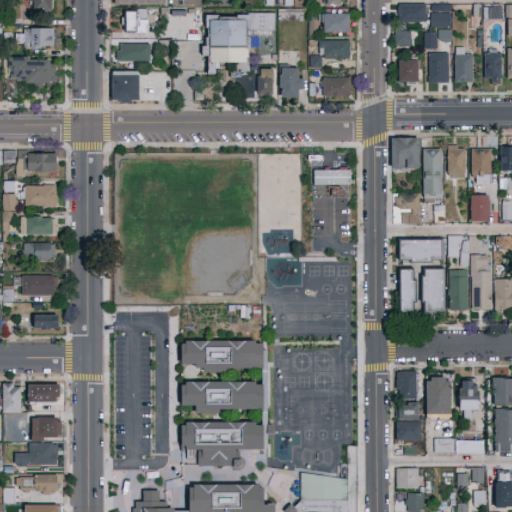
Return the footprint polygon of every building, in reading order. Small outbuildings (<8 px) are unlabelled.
[(52,0),(52,10),(29,10),(29,0),(52,0)] [(397,23),(397,5),(425,5),(425,23),(397,23)] [(450,6),(450,27),(430,27),(430,6),(450,6)] [(501,7),(501,19),(484,19),(484,7),(501,7)] [(279,21),(279,9),(304,9),(304,21),(279,21)] [(125,11),(149,11),(149,33),(125,33),(125,11)] [(205,18),(248,17),(248,13),(275,13),(275,31),(249,31),(250,73),(232,74),(232,63),(218,64),(218,74),(207,74),(205,18)] [(320,32),(320,13),(349,14),(349,32),(320,32)] [(511,18),(503,18),(503,35),(511,35),(511,18)] [(54,47),(17,47),(17,29),(54,29),(54,47)] [(395,47),(395,31),(410,31),(410,47),(395,47)] [(423,49),(423,31),(450,31),(450,38),(436,38),(436,49),(423,49)] [(349,41),(349,58),(319,58),(319,41),(349,41)] [(150,62),(117,62),(117,44),(150,44),(150,62)] [(511,47),(503,48),(503,80),(511,79),(511,47)] [(470,48),(470,82),(454,82),(454,48),(470,48)] [(483,82),(483,49),(501,49),(501,82),(483,82)] [(428,83),(428,53),(447,53),(447,83),(428,83)] [(55,84),(9,84),(9,58),(55,58),(55,84)] [(398,60),(416,60),(416,84),(398,84),(398,60)] [(279,97),(279,67),(301,67),(301,97),(279,97)] [(274,69),(274,96),(257,96),(257,69),(274,69)] [(112,102),(112,72),(139,72),(139,102),(112,102)] [(322,97),(322,78),(350,78),(350,97),(322,97)] [(419,169),(391,169),(391,138),(419,138),(419,169)] [(447,178),(447,145),(464,145),(464,178),(447,178)] [(511,171),(500,171),(500,147),(511,147),(511,171)] [(441,149),(441,198),(422,198),(422,149),(441,149)] [(491,149),(491,183),(470,183),(470,149),(491,149)] [(0,152),(15,152),(15,164),(0,164),(0,152)] [(57,174),(17,174),(17,153),(57,153),(57,174)] [(313,186),(313,170),(351,170),(351,186),(313,186)] [(15,182),(15,192),(4,192),(4,182),(15,182)] [(57,186),(57,207),(23,207),(23,186),(57,186)] [(16,211),(3,211),(3,195),(16,195),(16,211)] [(398,195),(420,195),(420,225),(398,225),(398,195)] [(489,195),(489,222),(469,222),(469,195),(489,195)] [(498,219),(508,219),(508,200),(499,200),(498,219)] [(0,230),(8,231),(8,210),(0,210),(0,230)] [(56,234),(20,234),(20,217),(56,217),(56,234)] [(466,239),(458,239),(458,235),(444,235),(443,255),(466,255),(466,239)] [(442,262),(397,262),(397,240),(442,240),(442,262)] [(24,243),(54,243),(54,259),(24,259),(24,243)] [(492,255),(492,310),(470,310),(470,255),(492,255)] [(444,312),(422,312),(422,269),(444,269),(444,312)] [(399,312),(399,270),(414,270),(414,312),(399,312)] [(467,311),(449,311),(449,270),(467,270),(467,311)] [(21,296),(21,276),(56,276),(56,296),(21,296)] [(511,279),(511,310),(495,310),(495,279),(511,279)] [(0,300),(10,300),(9,284),(0,285),(0,300)] [(60,329),(34,329),(34,315),(60,315),(60,329)] [(266,369),(181,369),(181,342),(266,341),(266,369)] [(416,371),(416,399),(396,399),(396,371),(416,371)] [(425,378),(450,378),(450,415),(425,415),(425,378)] [(511,407),(492,407),(492,378),(511,378),(511,407)] [(458,418),(458,379),(478,379),(478,418),(458,418)] [(181,406),(181,383),(264,382),(264,411),(195,412),(195,406),(181,406)] [(3,413),(3,384),(20,384),(20,413),(3,413)] [(28,384),(60,384),(60,402),(28,402),(28,384)] [(397,420),(397,403),(418,403),(418,420),(397,420)] [(511,452),(494,452),(494,409),(511,409),(511,452)] [(31,418),(62,418),(62,441),(31,441),(31,418)] [(181,423),(267,423),(267,450),(239,450),(239,466),(181,466),(181,423)] [(420,423),(420,441),(396,441),(396,423),(420,423)] [(484,440),(484,453),(433,453),(433,440),(484,440)] [(28,454),(28,444),(57,444),(57,466),(14,466),(14,454),(28,454)] [(413,454),(413,446),(401,446),(400,454),(413,454)] [(417,488),(396,488),(396,468),(417,468),(417,488)] [(483,468),(483,484),(471,484),(471,468),(483,468)] [(57,493),(21,493),(21,475),(57,475),(57,493)] [(466,475),(466,489),(457,489),(458,475),(466,475)] [(348,476),(347,511),(286,511),(286,505),(300,506),(300,476),(348,476)] [(489,507),(510,506),(509,482),(488,482),(489,507)] [(188,511),(189,485),(263,485),(263,504),(274,504),(274,511),(188,511)] [(0,511),(0,488),(14,488),(14,502),(3,502),(3,511),(0,511)] [(132,511),(133,501),(142,502),(143,490),(162,491),(161,508),(178,509),(177,511),(132,511)] [(473,507),(473,491),(485,491),(485,507),(473,507)] [(405,511),(405,494),(422,494),(422,511),(405,511)]
